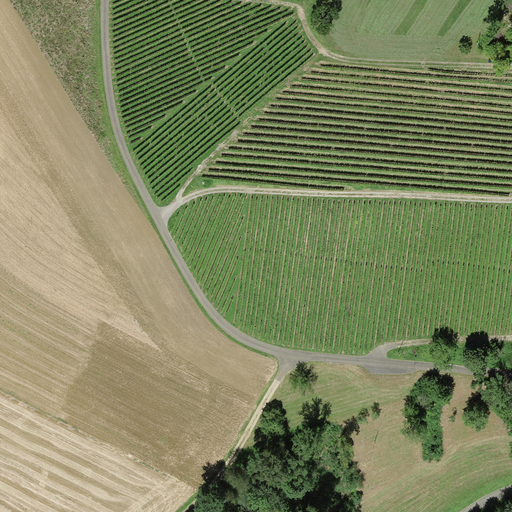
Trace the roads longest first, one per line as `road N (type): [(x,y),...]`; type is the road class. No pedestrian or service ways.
road 1 (track): [(103,0),(115,130),(181,269),(223,326),(290,355),(511,374)]
road 2 (track): [(511,201),(219,190),(178,202),(156,220)]
road 3 (track): [(246,0),(294,5),(322,52),(334,56),(511,67)]
road 4 (track): [(178,202),(222,145),(322,52)]
road 5 (track): [(187,511),(220,478),(290,355)]
road 6 (track): [(372,363),(392,344),(511,338)]
